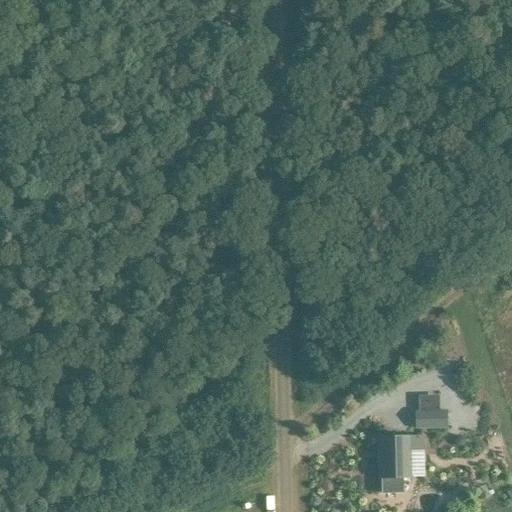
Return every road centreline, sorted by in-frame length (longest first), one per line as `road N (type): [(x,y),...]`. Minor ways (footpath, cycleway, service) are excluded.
road 1 (unclassified): [(287,511),(269,0)]
road 2 (track): [(286,426),(511,225)]
